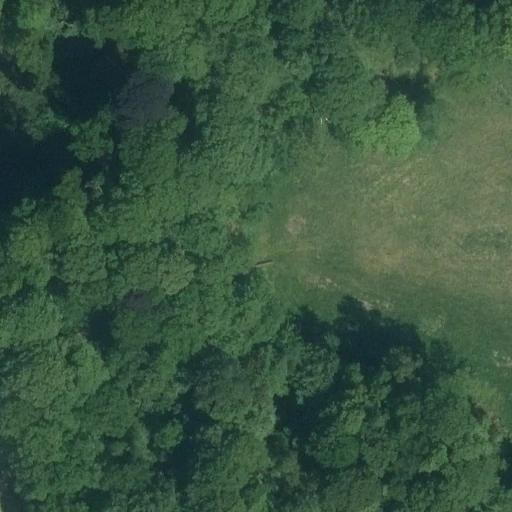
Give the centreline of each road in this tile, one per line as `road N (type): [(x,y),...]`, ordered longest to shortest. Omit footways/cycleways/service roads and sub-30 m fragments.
road 1 (track): [(36,377),(83,305),(96,268),(116,245),(154,231)]
road 2 (track): [(36,377),(77,511)]
